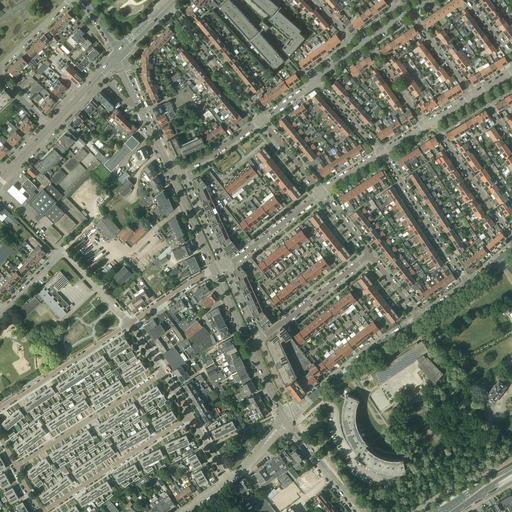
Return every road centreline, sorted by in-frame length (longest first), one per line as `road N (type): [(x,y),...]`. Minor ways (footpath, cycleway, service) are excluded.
road 1 (residential): [(0,312),(61,252),(129,322)]
road 2 (residential): [(163,371),(14,465)]
road 3 (residential): [(45,511),(191,417)]
road 4 (residential): [(286,420),(420,317)]
road 5 (residential): [(383,153),(469,284)]
road 6 (residential): [(129,322),(0,407)]
road 7 (residential): [(261,120),(167,5)]
road 8 (residential): [(369,255),(258,341)]
road 9 (residential): [(511,236),(432,120)]
road 10 (tertiary): [(172,175),(118,54)]
road 11 (residential): [(224,267),(320,193)]
